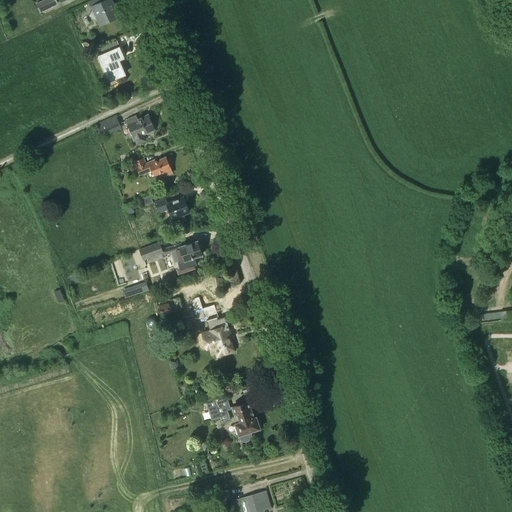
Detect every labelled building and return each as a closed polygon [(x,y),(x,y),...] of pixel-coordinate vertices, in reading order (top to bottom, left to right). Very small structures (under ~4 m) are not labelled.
[(40,13),(59,4),(56,0),(43,0),(35,4),(40,13)] [(95,9),(101,23),(116,16),(109,0),(102,4),(99,0),(94,0),(89,3),(92,10),(95,9)] [(119,68),(116,60),(123,57),(115,40),(115,41),(95,49),(103,66),(109,63),(113,71),(119,68)] [(86,41),(82,42),(85,49),(90,46),(89,43),(86,41)] [(136,116),(126,120),(128,124),(136,142),(139,143),(143,141),(145,138),(143,134),(154,129),(148,115),(142,117),(138,119),(136,116)] [(122,128),(119,123),(116,116),(95,126),(100,137),(122,128)] [(168,160),(167,157),(156,162),(155,160),(146,164),(143,158),(135,162),(137,166),(137,167),(140,174),(152,169),(154,175),(162,172),(164,176),(173,172),(170,165),(173,164),(171,159),(168,160)] [(141,207),(153,202),(151,196),(139,200),(139,201),(134,203),(136,208),(141,206),(141,207)] [(183,197),(168,203),(166,199),(157,203),(160,212),(169,208),(175,222),(185,218),(184,214),(189,212),(183,197)] [(186,244),(185,241),(162,250),(159,243),(140,250),(143,260),(163,253),(164,255),(170,252),(175,263),(178,262),(180,267),(176,268),(178,274),(195,268),(194,264),(196,263),(194,258),(203,254),(198,240),(186,244)] [(149,282),(126,289),(128,296),(151,289),(149,282)] [(171,314),(170,313),(169,304),(159,306),(161,316),(171,314)] [(482,314),(483,317),(495,314),(496,318),(501,317),(499,310),(482,314)] [(225,317),(216,320),(218,327),(208,331),(217,357),(234,351),(229,335),(231,334),(225,317)] [(215,406),(219,417),(228,414),(227,410),(231,409),(226,395),(206,402),(208,408),(215,406)] [(251,434),(250,431),(259,428),(258,426),(259,425),(260,425),(260,424),(260,423),(260,422),(260,421),(259,420),(258,420),(257,420),(256,420),(256,418),(253,418),(252,415),(253,415),(251,410),(250,410),(250,408),(250,407),(249,403),(248,403),(248,402),(233,407),(235,416),(236,416),(237,419),(238,423),(235,424),(239,438),(241,440),(244,441),(247,441),(249,440),(251,438),(251,436),(251,434)] [(204,459),(199,461),(202,472),(207,470),(204,459)] [(219,503),(232,499),(229,490),(201,497),(203,503),(218,499),(219,503)] [(266,491),(243,498),(231,502),(233,511),(265,511),(265,509),(271,507),(266,491)]
